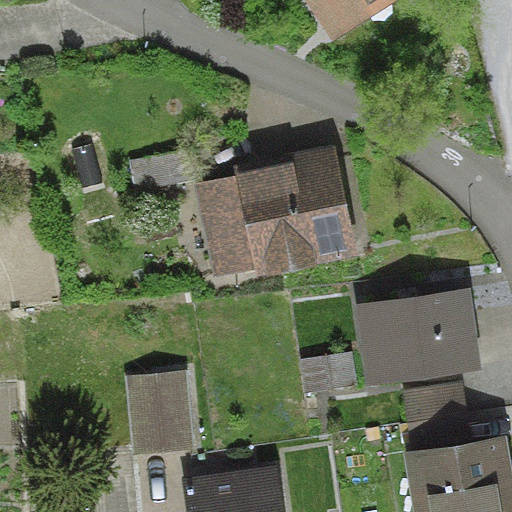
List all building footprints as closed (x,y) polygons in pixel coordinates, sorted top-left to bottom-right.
[(312,0),(327,23),(363,0),(312,0)] [(194,178),(190,150),(127,162),(132,189),(194,178)] [(202,274),(345,245),(328,160),(267,172),(265,161),(243,166),(245,176),(201,185),(205,205),(188,208),(202,274)] [(466,365),(456,293),(360,306),(370,379),(466,365)] [(345,353),(279,362),(284,403),(303,400),(302,392),(350,385),(345,353)] [(124,380),(131,450),(184,445),(178,375),(124,380)] [(452,388),(400,396),(404,422),(457,414),(452,388)] [(404,422),(409,454),(462,445),(457,414),(404,422)] [(416,511),(505,511),(493,440),(462,445),(409,454),(407,454),(416,511)] [(179,485),(182,511),(276,511),(271,473),(179,485)]
